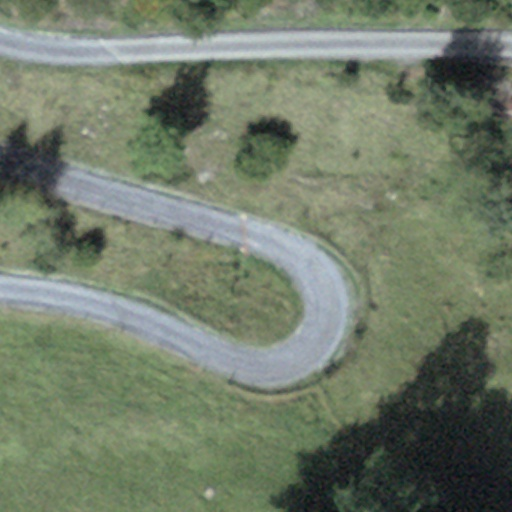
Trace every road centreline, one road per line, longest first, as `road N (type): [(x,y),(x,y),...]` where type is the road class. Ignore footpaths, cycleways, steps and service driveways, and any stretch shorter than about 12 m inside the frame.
road 1 (unclassified): [(0,287),(113,307),(225,359),(268,367),(308,349),(328,307),(314,268),(257,235),(0,161)]
road 2 (unclassified): [(0,42),(74,53),(511,47)]
